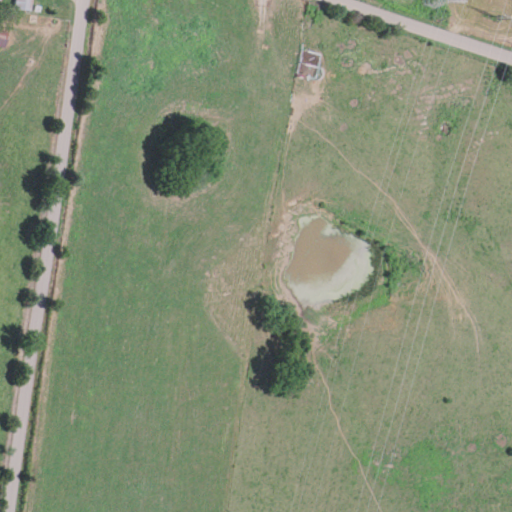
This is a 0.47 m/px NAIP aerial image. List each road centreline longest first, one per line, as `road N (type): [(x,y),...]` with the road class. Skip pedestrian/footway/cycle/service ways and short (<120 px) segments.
road 1 (residential): [(5,511),(80,0)]
road 2 (residential): [(344,0),(511,56)]
